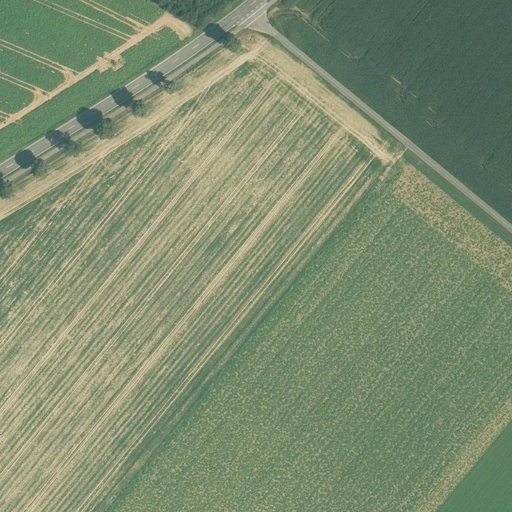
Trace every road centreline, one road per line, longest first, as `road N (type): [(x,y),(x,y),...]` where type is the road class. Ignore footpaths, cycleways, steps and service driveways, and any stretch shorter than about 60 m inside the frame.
road 1 (unclassified): [(248,6),(511,228)]
road 2 (secondary): [(0,171),(248,6)]
